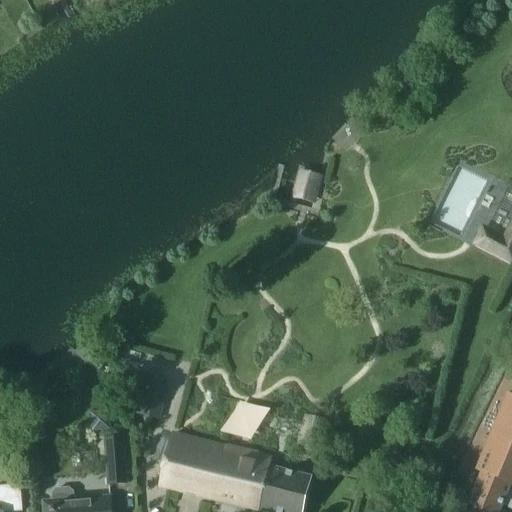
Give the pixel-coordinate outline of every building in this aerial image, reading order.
[(481,225),(471,246),(511,265),(511,217),(503,236),(481,225)] [(158,419),(166,388),(143,382),(135,413),(158,419)] [(481,472),(465,510),(470,511),(499,511),(511,484),(511,395),(507,393),(475,470),(481,472)] [(173,434),(160,487),(266,511),(302,511),(311,477),(269,467),(272,458),(173,434)] [(108,485),(126,484),(122,438),(104,440),(108,485)] [(0,511),(22,511),(20,486),(0,487),(0,511)] [(50,511),(44,511),(43,511),(111,511),(110,497),(73,500),(73,492),(68,489),(55,490),(52,494),(52,502),(50,502),(50,511)]
